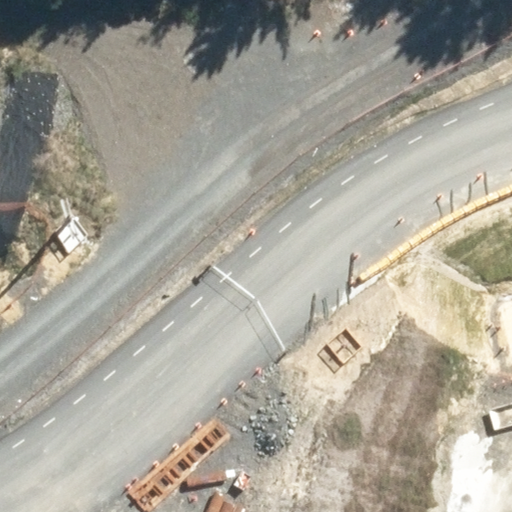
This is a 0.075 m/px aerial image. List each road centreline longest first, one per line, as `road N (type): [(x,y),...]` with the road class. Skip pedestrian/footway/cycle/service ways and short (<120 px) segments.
road 1 (track): [(511,148),(471,155),(336,229),(198,347),(0,492)]
road 2 (trunk): [(219,511),(511,393)]
